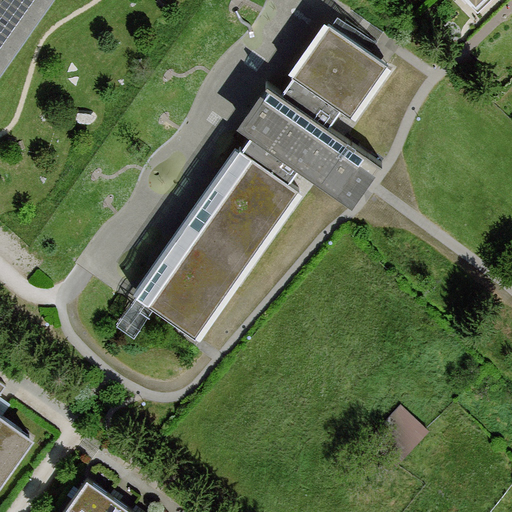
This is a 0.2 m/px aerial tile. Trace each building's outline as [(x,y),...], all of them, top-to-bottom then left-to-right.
[(0,0),(0,79),(55,0),(0,0)] [(393,63),(335,22),(285,92),(276,86),(246,127),(255,133),(118,324),(135,337),(150,316),(166,327),(171,319),(196,337),(303,189),(293,182),(302,169),(351,204),(382,160),(334,125),(346,109),(355,115),(393,63)] [(430,431),(401,405),(371,439),(400,465),(430,431)] [(0,414),(0,481),(31,436),(0,414)] [(127,511),(93,487),(75,511),(127,511)]
